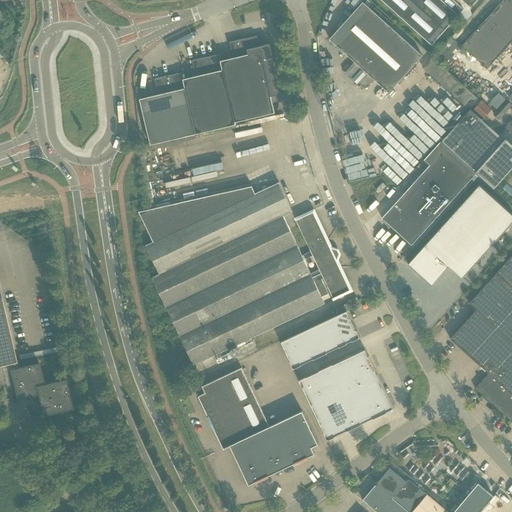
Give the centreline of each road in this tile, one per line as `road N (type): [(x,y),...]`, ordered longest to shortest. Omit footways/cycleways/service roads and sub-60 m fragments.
road 1 (unclassified): [(447,398),(328,169),(295,0)]
road 2 (secondary): [(47,150),(74,181),(118,395),(171,511)]
road 3 (secondary): [(201,511),(152,412),(112,253)]
road 4 (unclassified): [(298,511),(447,398)]
road 5 (secondary): [(94,161),(111,119),(96,38)]
road 6 (secondary): [(55,27),(43,61),(58,148)]
